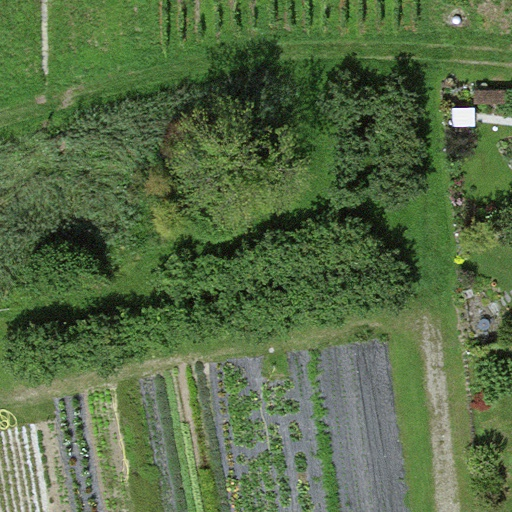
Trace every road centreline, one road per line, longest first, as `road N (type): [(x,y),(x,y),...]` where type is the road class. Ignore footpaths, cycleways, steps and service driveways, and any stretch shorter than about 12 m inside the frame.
road 1 (track): [(0,119),(229,55),(511,64)]
road 2 (track): [(0,394),(193,349),(435,307)]
road 3 (track): [(427,59),(435,307)]
road 4 (track): [(435,307),(452,511)]
